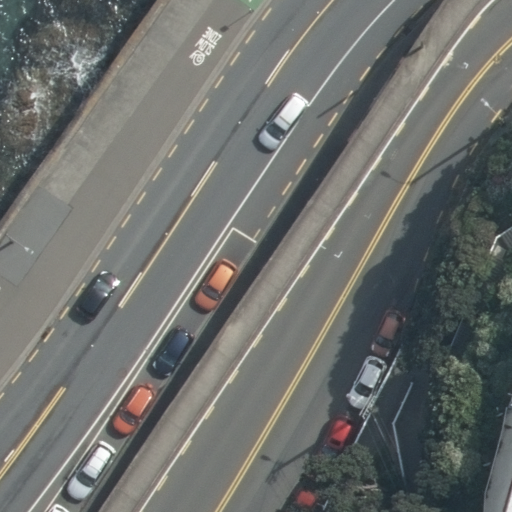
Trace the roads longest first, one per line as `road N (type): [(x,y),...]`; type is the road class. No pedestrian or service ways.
road 1 (secondary): [(0,465),(301,33),(335,0)]
road 2 (tertiary): [(223,511),(430,152),(511,44)]
